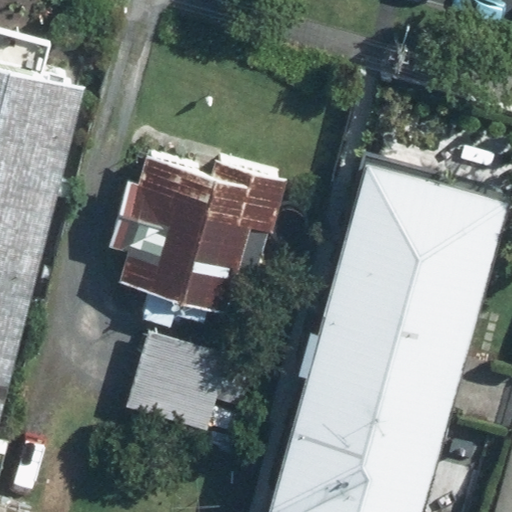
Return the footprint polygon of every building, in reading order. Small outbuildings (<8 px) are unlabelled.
[(0,364),(75,70),(0,51),(0,364)] [(224,154),(220,172),(155,153),(132,147),(105,240),(128,247),(119,279),(146,287),(138,315),(166,323),(169,312),(198,320),(203,303),(220,308),(243,226),(264,231),(281,171),(224,154)] [(288,365),(297,368),(259,505),(278,510),(277,511),(411,511),(499,193),(356,154),(310,320),(301,317),(288,365)] [(205,428),(206,424),(239,433),(245,412),(212,403),(213,398),(242,405),(252,367),(223,360),(226,351),(142,328),(121,405),(205,428)] [(0,411),(0,503),(32,511),(34,511),(37,500),(66,508),(75,474),(46,467),(59,414),(3,400),(0,411)]
